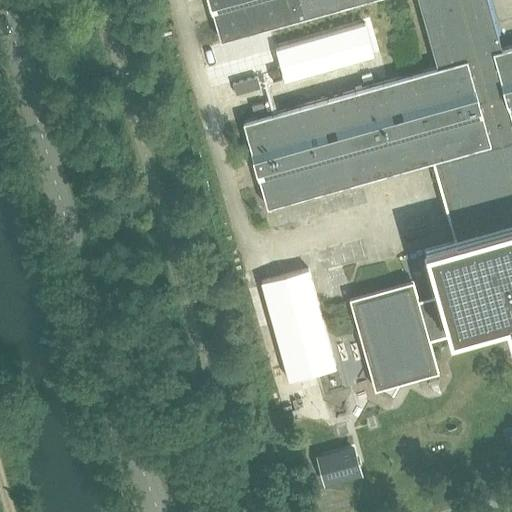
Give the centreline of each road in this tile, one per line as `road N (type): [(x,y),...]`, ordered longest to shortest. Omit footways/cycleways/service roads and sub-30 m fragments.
road 1 (unclassified): [(157,511),(4,0)]
road 2 (unknown): [(174,0),(247,251),(261,256),(402,213)]
